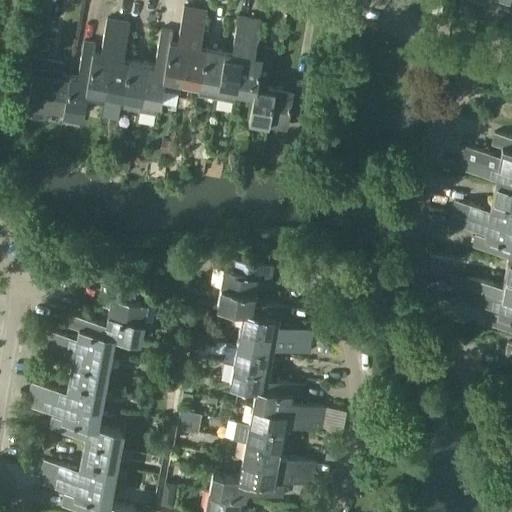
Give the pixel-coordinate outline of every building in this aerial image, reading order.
[(444,2),(434,1),(432,10),(442,12),(444,2)] [(180,90),(182,78),(195,7),(184,5),(179,31),(181,31),(179,41),(171,39),(162,87),(180,90)] [(200,81),(207,46),(198,44),(200,34),(202,35),(207,9),(195,7),(182,78),(200,81)] [(237,88),(249,17),(238,15),(233,40),(235,41),(234,50),(225,49),(218,84),(216,96),(234,99),(237,88)] [(102,53),(94,52),(85,99),(86,99),(103,102),(105,90),(118,20),(107,17),(102,43),(104,44),(102,53)] [(249,17),(237,88),(255,91),(258,73),(261,55),(253,54),(254,44),(256,45),(261,19),(249,17)] [(118,20),(105,90),(123,94),(130,58),(121,57),(123,47),(125,47),(130,22),(118,20)] [(160,100),(162,87),(171,39),(173,29),(161,27),(156,53),(158,54),(157,63),(148,62),(139,109),(157,112),(160,100)] [(79,66),(81,66),(80,73),(80,76),(71,74),(65,110),(84,113),(86,99),(85,99),(94,52),(96,42),(84,40),(79,66)] [(207,46),(200,81),(218,84),(225,49),(207,46)] [(274,48),(263,46),(261,55),(258,73),(255,91),(250,117),(268,120),(275,85),(266,83),(268,73),(270,74),(274,48)] [(29,55),(23,88),(29,89),(25,109),(45,113),(46,106),(65,110),(71,74),(62,73),(64,62),(43,58),(29,55)] [(130,58),(123,94),(121,105),(139,109),(148,62),(130,58)] [(287,124),(288,117),(299,119),(306,79),(285,75),(283,86),(275,85),(268,120),(287,124)] [(511,146),(511,134),(494,131),(492,143),(502,145),(502,144),(511,146)] [(163,137),(160,149),(169,151),(171,138),(163,137)] [(511,146),(502,144),(502,145),(500,153),(491,151),(491,149),(465,144),(463,156),(511,164),(511,146)] [(511,164),(463,156),(461,167),(487,172),(487,170),(497,172),(495,181),(511,183),(511,164)] [(511,183),(495,181),(492,199),(511,202),(511,183)] [(511,202),(492,199),(490,207),(480,205),(481,203),(455,199),(453,210),(511,221),(511,202)] [(511,239),(511,221),(453,210),(450,222),(476,227),(477,224),(487,226),(485,234),(485,235),(511,239)] [(511,239),(485,235),(485,234),(475,233),(473,245),(499,249),(499,247),(509,249),(508,258),(511,258),(511,239)] [(226,256),(224,266),(221,285),(256,292),(258,283),(269,285),(273,264),(247,259),(226,256)] [(511,277),(504,276),(503,285),(493,283),(493,281),(467,276),(465,288),(511,296),(511,277)] [(107,315),(143,322),(146,303),(139,301),(141,291),(102,283),(98,304),(109,306),(107,315)] [(265,300),(264,302),(254,301),(256,292),(221,285),(217,303),(243,308),(279,315),(288,317),(290,305),(265,300)] [(499,303),(497,312),(511,314),(511,296),(465,288),(463,299),(489,304),(489,302),(499,303)] [(277,324),(279,315),(243,308),(240,326),(311,340),(313,328),(287,323),(287,326),(277,324)] [(511,327),(511,325),(511,324),(511,314),(497,312),(488,310),(486,322),(511,327)] [(143,322),(107,315),(106,324),(96,322),(96,320),(71,315),(68,327),(78,329),(78,328),(113,335),(113,336),(139,341),(143,322)] [(194,330),(193,336),(194,336),(205,338),(209,338),(211,326),(195,323),(194,330)] [(311,340),(240,326),(236,344),(272,351),(273,343),(283,344),(283,346),(308,351),(311,340)] [(39,340),(110,353),(113,336),(113,335),(78,328),(78,329),(76,337),(67,335),(67,333),(41,328),(39,340)] [(194,336),(191,353),(202,355),(205,338),(194,336)] [(110,353),(39,340),(37,351),(63,356),(63,354),(73,356),(71,364),(107,371),(110,353)] [(272,351),(236,344),(233,362),(268,369),(272,351)] [(291,392),(300,394),(302,383),(277,378),(276,380),(267,378),(268,369),(233,362),(229,381),(255,385),(291,392)] [(107,371),(71,364),(68,382),(103,389),(107,371)] [(103,389),(68,382),(66,391),(57,389),(57,387),(31,382),(29,394),(100,407),(103,389)] [(291,392),(255,385),(252,404),(323,417),(325,406),(299,401),(299,403),(289,401),(291,392)] [(184,391),(180,408),(188,410),(191,410),(194,393),(184,391)] [(100,407),(29,394),(27,405),(53,410),(53,408),(63,410),(61,418),(96,425),(96,424),(100,407)] [(248,422),(284,428),(285,420),(295,422),(295,424),(321,429),(323,417),(252,404),(248,422)] [(180,408),(177,426),(185,428),(188,410),(180,408)] [(61,418),(51,416),(49,428),(75,433),(75,431),(85,433),(83,441),(119,448),(122,429),(96,424),(96,425),(61,418)] [(284,428),(248,422),(245,440),(280,446),(284,428)] [(242,458),(312,471),(315,460),(289,455),(288,457),(279,455),(280,446),(245,440),(242,458)] [(119,448),(83,441),(80,459),(115,466),(119,448)] [(312,471),(242,458),(238,476),(273,483),(275,474),(285,476),(284,478),(310,483),(312,471)] [(115,466),(80,459),(78,468),(69,466),(69,464),(43,459),(41,471),(112,484),(115,466)] [(75,487),(73,495),(108,502),(109,501),(112,484),(41,471),(39,482),(65,487),(65,485),(75,487)] [(283,484),(273,483),(238,476),(225,473),(212,471),(209,489),(244,496),(246,487),(256,489),(255,491),(281,496),(283,484)] [(205,508),(212,509),(211,511),(252,511),(253,507),(243,505),(244,496),(209,489),(205,508)] [(87,510),(87,508),(97,510),(96,511),(133,511),(134,506),(109,501),(108,502),(73,495),(64,493),(61,505),(87,510)]
